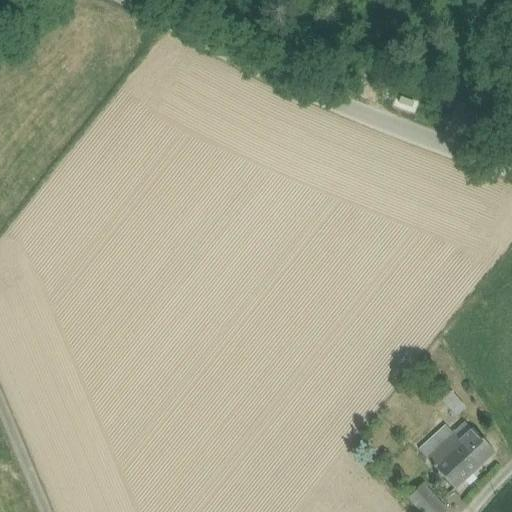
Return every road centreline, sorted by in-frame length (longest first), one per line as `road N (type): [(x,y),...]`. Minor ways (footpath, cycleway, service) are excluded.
road 1 (unclassified): [(125,0),(300,89),(511,171)]
road 2 (unclassified): [(0,399),(46,511)]
